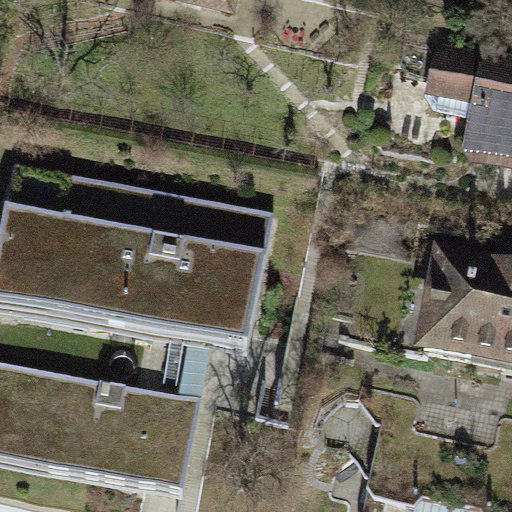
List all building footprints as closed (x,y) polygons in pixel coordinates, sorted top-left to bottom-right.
[(249,0),(153,0),(153,3),(243,24),(249,0)] [(511,62),(426,49),(416,111),(471,119),(461,186),(511,193),(511,62)] [(24,173),(3,319),(281,360),(303,214),(24,173)] [(511,275),(439,262),(420,367),(511,383),(511,275)] [(215,407),(0,376),(0,468),(202,497),(215,407)] [(316,511),(511,511),(511,460),(326,437),(316,511)]
